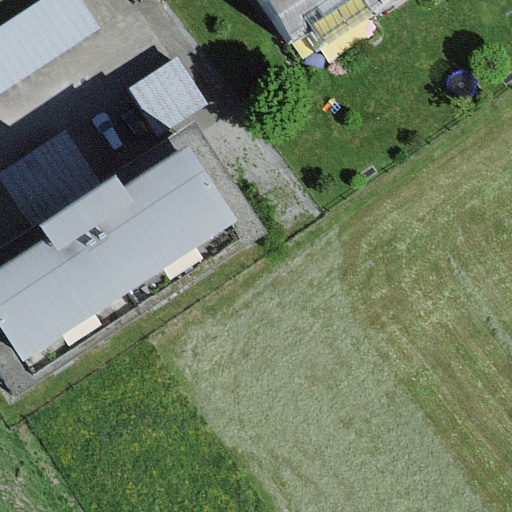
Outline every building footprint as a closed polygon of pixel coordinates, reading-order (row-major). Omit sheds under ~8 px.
[(70,0),(42,0),(0,27),(0,92),(92,33),(70,0)] [(240,0),(251,15),(262,31),(307,0),(344,0),(349,6),(357,0),(240,0)] [(173,62),(125,94),(155,139),(204,108),(173,62)] [(0,213),(19,242),(96,194),(60,138),(0,176),(0,213)] [(28,259),(0,276),(0,374),(5,383),(224,246),(176,170),(109,212),(96,194),(19,242),(28,259)]
